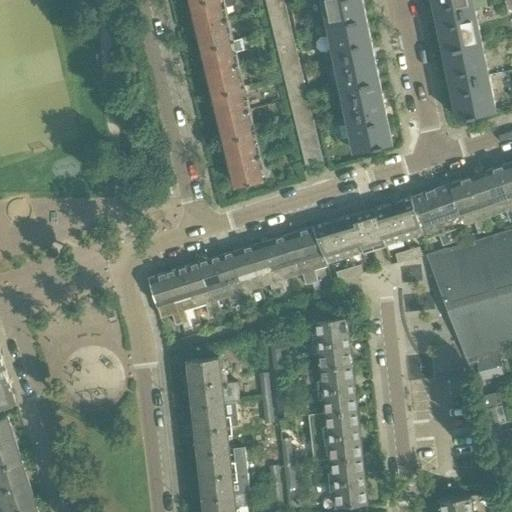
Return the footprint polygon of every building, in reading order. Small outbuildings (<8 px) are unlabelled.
[(230,0),(197,0),(190,2),(194,20),(191,20),(193,26),(194,31),(197,31),(201,48),(229,42),(225,26),(229,26),(230,26),(228,17),(225,5),(232,3),(230,0)] [(255,0),(243,0),(242,0),(244,8),(257,6),(255,0)] [(314,163),(274,0),(265,0),(305,165),(314,163)] [(283,0),(274,0),(314,163),(323,161),(283,0)] [(361,0),(320,0),(326,25),(365,17),(361,0)] [(472,0),(431,0),(435,15),(435,16),(474,7),(472,0)] [(474,7),(435,16),(437,25),(442,50),(482,42),(474,7)] [(365,17),(326,25),(333,57),(372,48),(365,17)] [(229,42),(201,48),(206,65),(202,66),(204,71),(205,77),(208,76),(212,94),(241,87),(237,72),(240,71),(241,71),(239,63),(237,55),(236,55),(232,56),(229,42)] [(482,42),(442,50),(447,75),(449,84),(489,76),(482,42)] [(372,48),(333,57),(337,77),(342,76),(344,86),(378,79),(374,58),(372,48)] [(449,85),(456,117),(469,115),(475,114),(496,109),(489,76),(449,84),(449,85)] [(346,95),(341,96),(346,118),(385,110),(385,109),(383,99),(378,79),(344,86),(346,95)] [(241,87),(212,94),(216,111),(213,111),(215,117),(216,122),(219,122),(223,138),(250,132),(247,117),(251,116),(252,116),(250,108),(248,101),(247,101),(244,102),(241,87)] [(392,142),(385,110),(346,118),(347,122),(353,150),(373,146),(379,145),(392,142)] [(250,132),(223,138),(227,156),(224,157),(225,163),(227,168),(230,167),(234,185),(255,180),(262,178),(259,163),(262,162),(262,163),(263,162),(261,154),(259,145),(258,145),(258,146),(255,147),(254,147),(250,132)] [(511,160),(497,166),(511,208),(511,160)] [(511,208),(497,166),(481,172),(496,215),(506,211),(509,222),(511,221),(511,208)] [(481,172),(465,177),(484,231),(490,229),(486,218),(496,215),(481,172)] [(465,177),(449,183),(464,226),(474,222),(478,233),(484,231),(465,177)] [(449,183),(430,190),(449,243),(454,241),(451,231),(464,226),(449,183)] [(430,190),(411,196),(423,233),(425,239),(439,235),(442,246),(449,243),(430,190)] [(411,196),(392,202),(403,239),(423,233),(411,196)] [(392,202),(373,208),(384,245),(403,239),(392,202)] [(368,209),(352,214),(363,251),(379,246),(384,245),(373,208),(368,209)] [(352,214),(333,220),(344,257),(363,251),(352,214)] [(333,220),(314,226),(326,262),(344,257),(333,220)] [(314,226),(296,231),(310,283),(318,281),(314,270),(327,266),(326,262),(314,226)] [(511,343),(511,227),(433,248),(461,357),(511,343)] [(296,231),(279,237),(291,278),(302,274),(305,284),(310,283),(296,231)] [(279,237),(264,241),(277,293),(285,291),(282,280),(291,278),(279,237)] [(264,241),(248,246),(261,287),(270,284),(273,295),(277,293),(264,241)] [(248,246),(231,251),(247,303),(253,301),(250,290),(261,287),(248,246)] [(419,246),(407,250),(409,259),(422,255),(419,246)] [(409,259),(407,250),(395,254),(397,262),(409,259)] [(215,256),(228,297),(237,294),(241,305),(247,303),(231,251),(215,256)] [(215,256),(199,262),(215,313),(221,311),(217,300),(228,297),(215,256)] [(199,262),(182,267),(195,307),(205,304),(208,315),(215,313),(199,262)] [(360,264),(348,268),(350,276),(362,273),(360,264)] [(182,267),(166,272),(186,336),(192,334),(184,310),(195,307),(182,267)] [(350,276),(348,268),(336,272),(338,280),(350,276)] [(175,325),(179,338),(186,336),(166,272),(148,278),(148,279),(149,279),(165,328),(175,325)] [(347,316),(315,319),(320,365),(352,363),(350,348),(349,335),(347,316)] [(279,345),(271,346),(276,396),(284,395),(279,345)] [(497,354),(468,363),(473,382),(503,374),(497,354)] [(218,356),(187,359),(192,407),(223,403),(220,373),(218,356)] [(0,407),(16,402),(3,362),(0,363),(0,407)] [(352,363),(320,365),(325,413),(357,409),(355,391),(353,377),(352,363)] [(270,394),(268,372),(259,373),(262,395),(264,422),(273,421),(270,394)] [(502,403),(499,391),(478,396),(481,408),(502,403)] [(277,400),(278,413),(282,412),(283,416),(295,415),(293,398),(277,400)] [(223,403),(192,407),(197,453),(229,449),(226,426),(238,425),(235,402),(223,403)] [(480,411),(483,428),(498,425),(495,408),(480,411)] [(357,409),(325,413),(330,458),(362,455),(360,441),(359,428),(357,409)] [(7,414),(0,415),(0,466),(21,460),(7,414)] [(484,434),(488,451),(505,448),(502,431),(484,434)] [(281,438),(284,466),(286,488),(295,487),(289,438),(281,438)] [(237,491),(249,490),(248,445),(235,445),(237,491)] [(229,449),(197,453),(202,499),(234,495),(229,449)] [(367,502),(362,455),(330,458),(336,505),(367,502)] [(21,460),(0,466),(0,498),(4,511),(8,511),(35,504),(21,460)] [(280,490),(278,465),(277,464),(269,465),(272,491),(280,490)] [(282,511),(280,490),(272,491),(274,511),(282,511)] [(235,511),(234,495),(202,499),(203,511),(235,511)] [(472,511),(471,495),(439,499),(440,511),(472,511)] [(511,511),(511,495),(503,497),(505,511),(511,511)]
